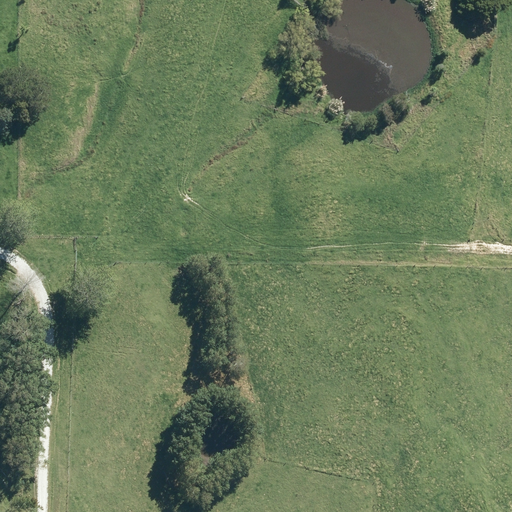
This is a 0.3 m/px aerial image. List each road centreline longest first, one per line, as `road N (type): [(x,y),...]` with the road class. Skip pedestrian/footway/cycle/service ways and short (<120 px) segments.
road 1 (track): [(5,265),(511,257)]
road 2 (track): [(39,511),(44,357),(37,305),(5,265)]
